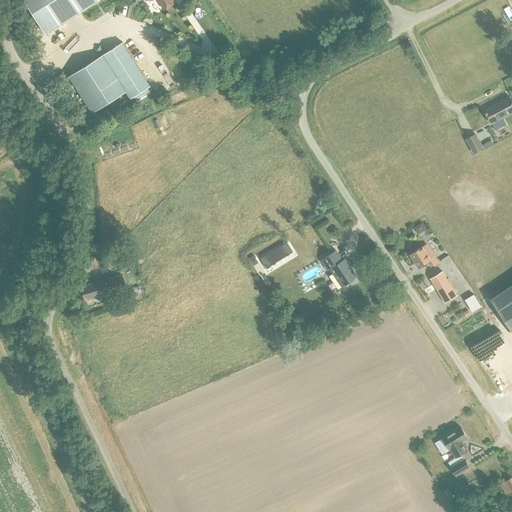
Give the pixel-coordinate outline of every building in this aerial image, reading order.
[(24,0),(46,34),(99,0),(24,0)] [(158,0),(164,9),(174,3),(172,0),(158,0)] [(122,42),(103,55),(126,91),(131,99),(150,86),(124,44),(122,42)] [(103,55),(69,77),(92,113),(126,91),(103,55)] [(484,110),(490,123),(511,112),(511,101),(510,97),(484,110)] [(467,139),(474,153),(483,149),(475,134),(467,139)] [(487,147),(496,144),(494,139),(486,142),(487,147)] [(287,242),(260,259),(266,268),(293,252),(287,242)] [(416,251),(410,255),(418,267),(428,261),(431,266),(437,262),(426,244),(416,251)] [(349,283),(356,277),(344,259),(340,262),(333,252),(321,260),(328,270),(331,268),(343,286),(346,284),(347,285),(349,284),(349,283)] [(256,254),(249,258),(253,267),(260,263),(256,254)] [(132,267),(130,261),(119,265),(121,271),(132,267)] [(442,271),(430,279),(445,303),(457,295),(442,271)] [(85,299),(86,300),(126,288),(122,275),(81,287),(82,290),(77,291),(80,298),(81,298),(82,300),(85,299)] [(511,283),(491,298),(508,325),(511,322),(511,283)] [(475,311),(485,305),(477,292),(467,298),(475,311)] [(481,359),(510,347),(504,332),(475,343),(481,359)] [(443,439),(436,443),(442,453),(449,449),(450,450),(450,449),(455,458),(467,450),(462,442),(468,438),(460,426),(442,438),(443,439)] [(462,454),(448,462),(452,467),(451,468),(456,476),(470,467),(465,459),(462,454)] [(511,491),(511,475),(499,484),(503,490),(502,491),(505,496),(511,491)] [(451,499),(455,497),(450,487),(445,489),(451,499)]
